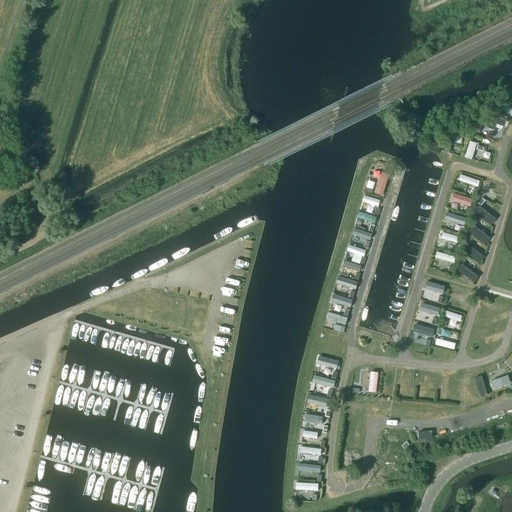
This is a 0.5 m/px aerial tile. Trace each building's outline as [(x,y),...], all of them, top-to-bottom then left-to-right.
[(511,112),(505,100),(499,103),(509,119),(511,116),(511,112)] [(505,120),(484,112),(482,118),(487,120),(485,127),(494,130),(496,124),(503,126),(505,120)] [(449,152),(454,134),(447,132),(442,151),(449,152)] [(471,159),(476,143),(470,141),(465,157),(471,159)] [(475,156),(482,157),(484,146),(478,144),(475,156)] [(375,193),(382,195),(389,174),(382,172),(375,193)] [(459,181),(476,187),(478,180),(461,174),(459,181)] [(497,201),(499,195),(487,191),(485,197),(497,201)] [(451,200),(469,206),(471,200),(453,194),(451,200)] [(379,200),(364,196),(362,201),(378,206),(379,200)] [(479,206),(475,212),(491,225),(495,219),(479,206)] [(376,218),(359,212),(357,217),(374,223),(376,218)] [(445,219),(464,225),(466,218),(447,212),(445,219)] [(474,226),(469,231),(485,244),(490,238),(474,226)] [(371,234),(354,228),(352,234),(369,239),(371,234)] [(441,239),(457,243),(458,237),(443,233),(441,239)] [(365,250),(349,245),(347,250),(364,256),(365,250)] [(467,245),(463,251),(479,263),(484,257),(467,245)] [(438,250),(436,257),(456,263),(458,256),(438,250)] [(360,266),(344,261),(342,266),(359,271),(360,266)] [(462,265),(457,270),(473,283),(478,277),(462,265)] [(357,282),(338,276),(336,283),(355,289),(357,282)] [(425,288),(442,293),(444,287),(427,282),(425,288)] [(352,300),(333,294),(330,301),(349,307),(352,300)] [(450,305),(464,310),(466,303),(452,298),(450,305)] [(492,317),(511,309),(511,305),(510,301),(489,308),(492,317)] [(420,311),(437,316),(439,309),(422,304),(420,311)] [(446,311),(444,317),(458,322),(460,316),(446,311)] [(347,318),(328,312),(326,319),(345,324),(347,318)] [(504,322),(483,330),(486,338),(507,331),(504,322)] [(413,332),(431,337),(433,330),(415,325),(413,332)] [(457,338),(458,332),(439,327),(437,333),(457,338)] [(437,339),(435,345),(452,349),(454,343),(437,339)] [(499,343),(478,351),(481,359),(502,350),(499,343)] [(338,361),(319,356),(317,363),(336,368),(338,361)] [(376,393),(378,373),(370,372),(368,392),(376,393)] [(335,381),(314,376),(312,382),(333,388),(335,381)] [(487,395),(481,376),(474,378),(480,397),(487,395)] [(491,381),(493,388),(509,383),(506,376),(491,381)] [(328,400),(309,395),(307,402),(327,407),(328,400)] [(324,407),(321,414),(330,416),(332,409),(324,407)] [(322,417),(305,414),(303,421),(321,424),(322,417)] [(393,479),(403,457),(393,453),(383,475),(393,479)] [(364,488),(375,466),(365,461),(354,483),(364,488)] [(320,466),(298,464),(298,470),(319,472),(320,466)]
